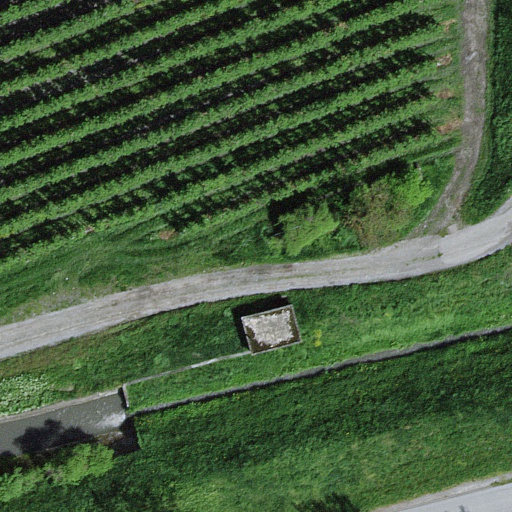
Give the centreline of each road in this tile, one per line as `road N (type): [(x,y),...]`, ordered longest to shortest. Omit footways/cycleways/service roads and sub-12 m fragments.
road 1 (track): [(0,375),(511,239)]
road 2 (track): [(484,0),(488,84),(434,259)]
